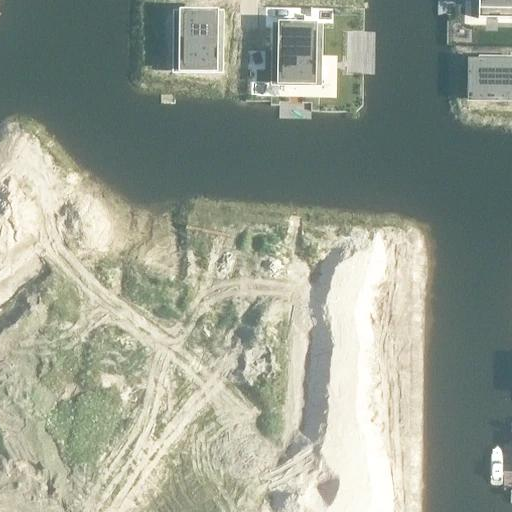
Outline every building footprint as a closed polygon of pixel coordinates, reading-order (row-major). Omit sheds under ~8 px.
[(472,37),(511,37),(511,0),(507,0),(478,0),(478,35),(472,35),(472,37)] [(177,13),(176,67),(216,68),(217,14),(177,13)] [(277,17),(276,72),(316,73),(317,18),(277,17)] [(467,63),(472,63),(472,78),(484,79),(483,99),(511,99),(511,61),(467,61),(467,63)] [(328,350),(327,389),(380,389),(381,351),(328,350)] [(326,464),(326,477),(365,477),(365,462),(362,462),(363,439),(365,439),(365,424),(326,424),(326,439),(331,439),(330,464),(326,464)] [(384,511),(384,503),(330,503),(329,511),(384,511)]
